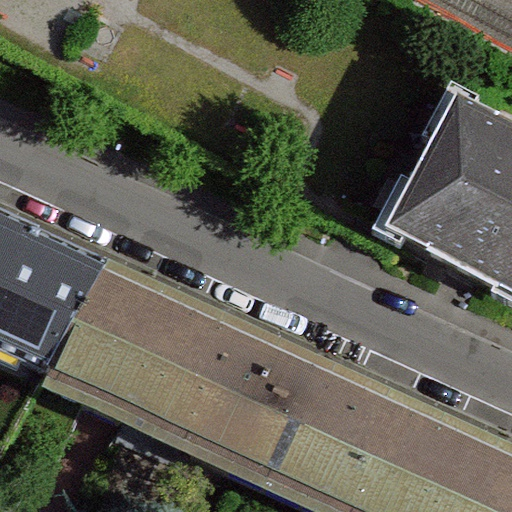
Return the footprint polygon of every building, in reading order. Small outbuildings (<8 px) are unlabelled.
[(511,149),(437,112),(366,253),(511,325),(511,149)] [(84,276),(0,237),(0,385),(28,398),(84,276)] [(19,417),(224,511),(245,511),(307,379),(84,276),(28,398),(19,417)] [(245,511),(511,511),(511,480),(307,379),(245,511)] [(0,448),(19,417),(28,398),(0,385),(0,448)]
